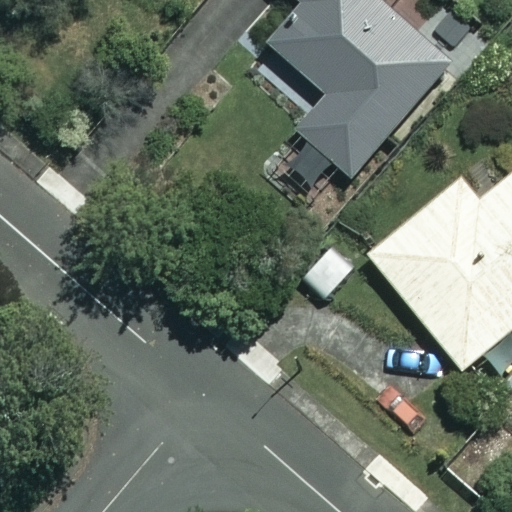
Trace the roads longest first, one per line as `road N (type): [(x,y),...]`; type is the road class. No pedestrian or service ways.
road 1 (residential): [(0,214),(201,391)]
road 2 (residential): [(201,391),(339,511)]
road 3 (residential): [(201,391),(99,511)]
